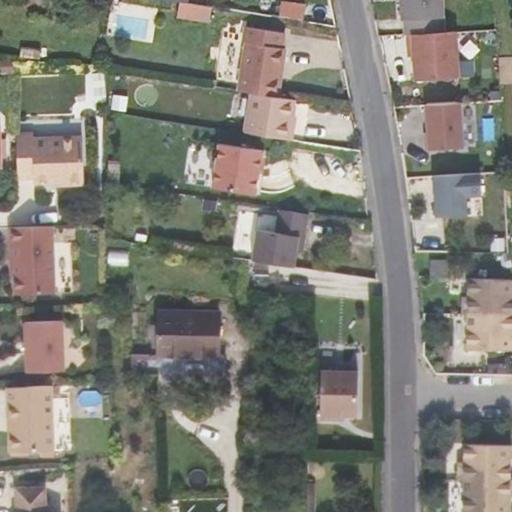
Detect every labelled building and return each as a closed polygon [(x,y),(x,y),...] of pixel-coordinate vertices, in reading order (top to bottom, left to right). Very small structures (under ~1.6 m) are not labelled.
[(407,31),(443,29),(441,0),(397,0),(399,16),(401,16),(402,31),(407,31)] [(209,6),(187,2),(184,2),(178,1),(176,16),(207,21),(209,6)] [(308,8),(276,3),(274,16),(306,21),(308,8)] [(244,94),(272,99),(281,49),(279,49),(282,32),(244,26),(232,92),(244,94)] [(455,28),(443,29),(407,31),(408,54),(413,53),(415,76),(458,73),(455,28)] [(272,99),(244,94),(238,133),(286,140),(288,125),(284,124),(288,101),(272,99)] [(425,146),(462,144),(459,99),(425,101),(427,129),(424,129),(425,146)] [(34,131),(16,132),(18,176),(34,176),(34,181),(63,179),(66,183),(84,182),(82,140),(80,140),(75,135),(61,135),(56,140),(34,141),(34,131)] [(256,194),(262,150),(220,144),(216,163),(212,187),(256,194)] [(212,187),(216,163),(201,160),(196,184),(212,187)] [(432,174),(435,215),(466,212),(465,194),(481,193),(479,171),(432,174)] [(297,251),(300,236),(305,237),(309,214),(278,208),(274,232),(257,229),(252,260),(295,266),(297,251)] [(53,224),(9,226),(11,261),(14,261),(15,293),(56,291),(54,241),(53,224)] [(448,277),(447,259),(430,258),(430,277),(448,277)] [(511,281),(468,280),(467,298),(462,298),(461,316),(467,316),(511,317),(511,303),(511,281)] [(219,355),(220,313),(159,312),(158,354),(219,355)] [(467,316),(466,351),(511,352),(511,334),(511,333),(511,317),(467,316)] [(62,319),(25,320),(27,370),(64,368),(62,319)] [(358,371),(321,371),(320,420),(337,421),(337,415),(357,415),(358,371)] [(54,449),(51,384),(8,386),(9,420),(12,420),(12,430),(9,430),(10,450),(54,449)] [(463,446),(463,464),(458,464),(457,482),(463,482),(508,483),(508,454),(509,447),(463,446)] [(463,482),(461,511),(507,511),(507,505),(507,499),(511,499),(511,482),(508,483),(463,482)] [(45,511),(44,486),(16,487),(16,505),(28,504),(27,511),(45,511)]
